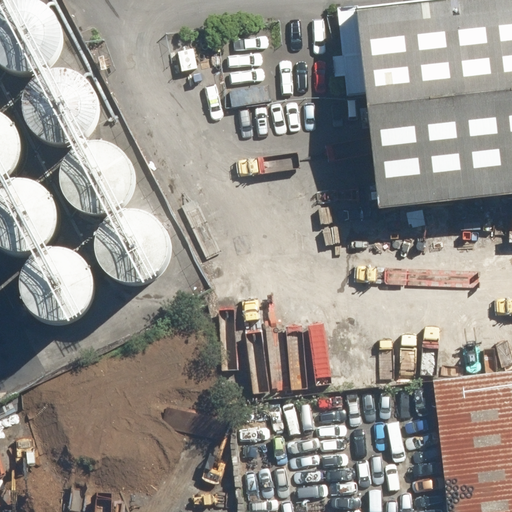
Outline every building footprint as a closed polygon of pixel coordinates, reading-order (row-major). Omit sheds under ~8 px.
[(511,0),(450,0),(339,12),(361,213),(511,196),(511,0)] [(18,72),(31,74),(43,71),(53,64),(61,54),(64,42),(64,29),(59,18),(50,9),(39,3),(26,2),(14,5),(4,12),(0,16),(0,59),(7,67),(18,72)] [(54,139),(66,140),(78,138),(89,131),(96,121),(100,109),(99,96),(94,85),(85,76),(74,70),(62,69),(49,72),(39,79),(32,89),(28,101),(29,113),(34,124),(42,133),(54,139)] [(0,181),(1,181),(11,174),(19,164),(22,152),(21,140),(16,129),(8,120),(0,115),(0,181)] [(92,213),(105,214),(117,211),(127,204),(135,194),(138,182),(137,170),(132,159),(124,150),(113,144),(100,143),(88,146),(78,152),(70,162),(67,174),(67,187),(72,198),(81,207),(92,213)] [(17,253),(30,255),(42,252),(52,245),(60,235),(63,223),(62,210),(57,199),(49,190),(38,184),(25,183),(13,186),(3,193),(0,196),(0,241),(6,248),(17,253)] [(129,284),(141,285),(153,282),(164,275),(171,265),(175,253),(174,241),(169,230),(160,221),(149,215),(137,214),(124,217),(114,224),(107,234),(103,245),(104,258),(109,269),(117,278),(129,284)] [(51,322),(64,323),(76,320),(86,313),(94,303),(97,292),(96,279),(91,268),(83,259),(72,253),(59,252),(47,255),(37,262),(29,272),(26,284),(27,296),(32,307),(40,316),(51,322)] [(511,511),(511,353),(422,363),(436,511),(511,511)]
